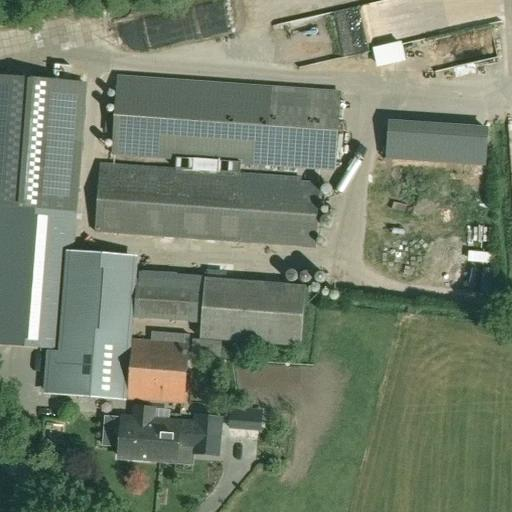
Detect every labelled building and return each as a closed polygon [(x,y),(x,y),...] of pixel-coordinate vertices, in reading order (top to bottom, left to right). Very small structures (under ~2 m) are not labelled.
[(0,345),(58,350),(58,355),(49,355),(46,393),(124,399),(135,259),(78,254),(72,253),(87,80),(0,74),(0,345)] [(240,179),(241,163),(334,169),(339,93),(117,78),(112,154),(177,159),(176,174),(240,179)] [(315,247),(319,184),(240,179),(176,174),(99,169),(95,232),(315,247)] [(302,346),(306,286),(205,279),(200,339),(302,346)] [(149,342),(134,341),(129,399),(183,403),(189,334),(150,331),(149,342)] [(153,430),(154,420),(155,409),(135,407),(133,423),(122,422),(119,457),(159,460),(161,435),(155,435),(156,430),(153,430)] [(196,423),(154,420),(153,430),(156,430),(155,435),(161,435),(159,460),(177,462),(178,447),(194,448),(194,453),(218,455),(221,418),(196,416),(196,423)]
